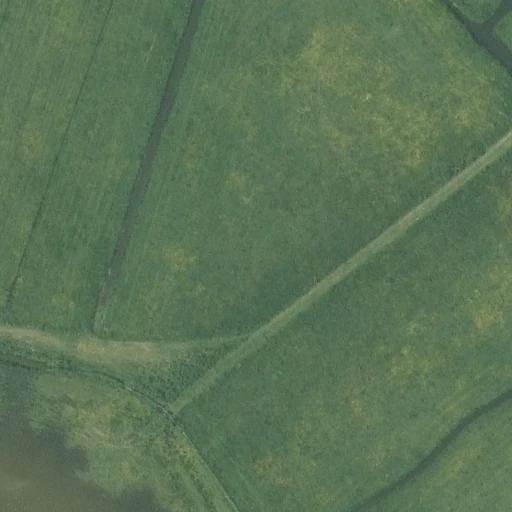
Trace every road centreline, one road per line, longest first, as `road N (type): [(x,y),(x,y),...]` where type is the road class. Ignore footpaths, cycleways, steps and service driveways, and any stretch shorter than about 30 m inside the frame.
road 1 (track): [(0,337),(179,353),(261,335),(159,426)]
road 2 (track): [(261,335),(511,137)]
